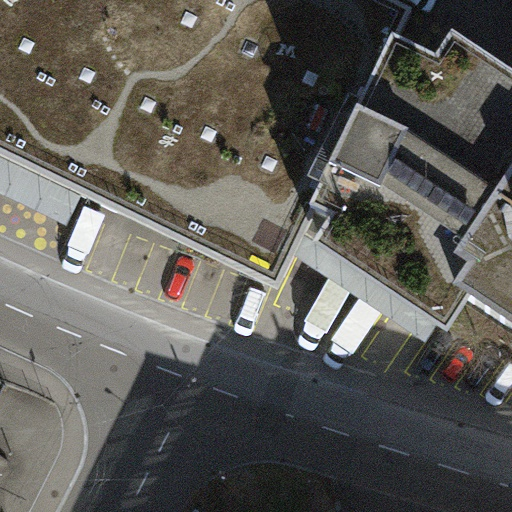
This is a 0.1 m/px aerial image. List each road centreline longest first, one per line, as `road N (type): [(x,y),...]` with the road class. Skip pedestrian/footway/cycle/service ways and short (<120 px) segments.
road 1 (unclassified): [(193,380),(511,488)]
road 2 (unclassified): [(0,301),(193,380)]
road 3 (unclassified): [(193,380),(126,511)]
